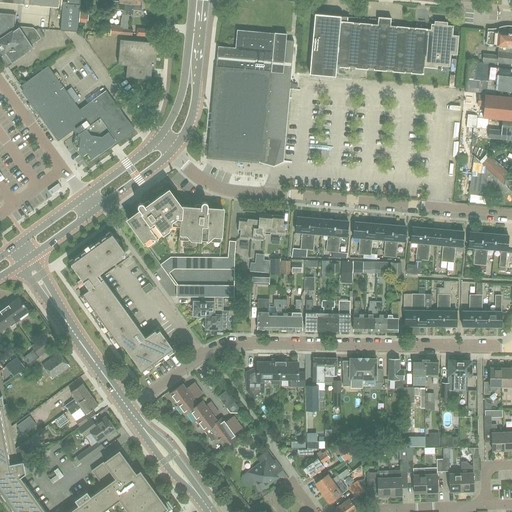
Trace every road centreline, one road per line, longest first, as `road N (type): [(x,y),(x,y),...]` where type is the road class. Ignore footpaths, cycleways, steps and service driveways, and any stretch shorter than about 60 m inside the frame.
road 1 (residential): [(128,408),(202,353),(235,342),(511,348)]
road 2 (residential): [(511,213),(232,190),(171,152)]
